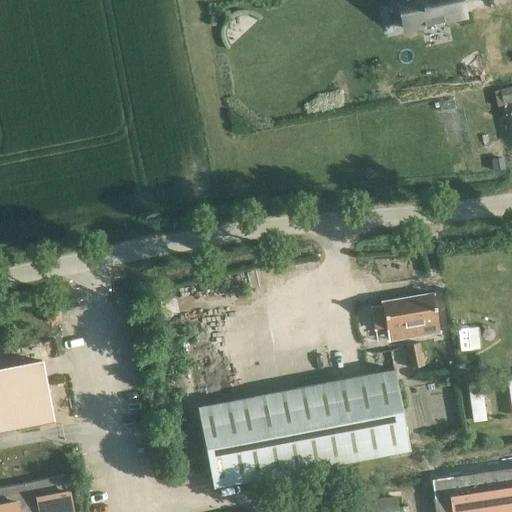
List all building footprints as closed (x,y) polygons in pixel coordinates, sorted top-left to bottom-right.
[(393,0),(398,28),(456,18),(452,0),(393,0)] [(511,98),(511,86),(499,89),(501,101),(511,98)] [(384,306),(373,308),(376,327),(388,325),(388,327),(410,323),(412,335),(438,330),(437,322),(432,294),(384,302),(384,306)] [(422,364),(418,344),(405,346),(409,367),(422,364)] [(0,429),(51,419),(40,360),(0,367),(0,429)] [(392,368),(197,406),(213,486),(407,448),(392,368)] [(23,482),(28,511),(71,511),(63,474),(23,482)] [(511,511),(511,475),(430,489),(433,507),(432,507),(432,511),(511,511)] [(28,511),(23,482),(0,486),(0,511),(28,511)] [(396,511),(394,498),(374,501),(373,492),(359,494),(360,503),(325,509),(323,499),(309,502),(310,511),(306,511),(396,511)]
